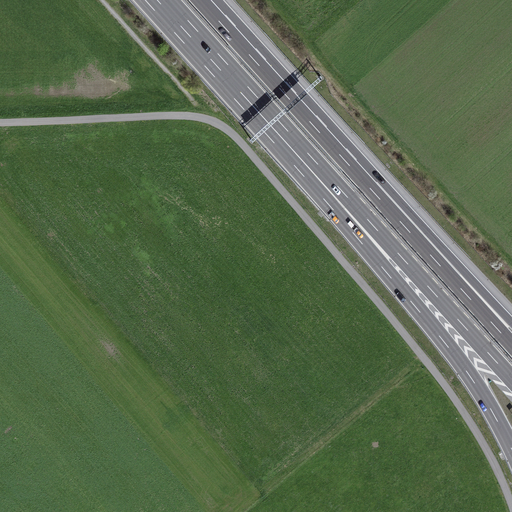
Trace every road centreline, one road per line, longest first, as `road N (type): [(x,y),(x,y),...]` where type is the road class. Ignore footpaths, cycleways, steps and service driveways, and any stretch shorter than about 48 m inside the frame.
road 1 (motorway): [(212,61),(452,351),(511,449)]
road 2 (motorway): [(212,61),(511,379)]
road 3 (motorway): [(431,250),(205,0)]
road 4 (motorway): [(511,340),(431,250)]
